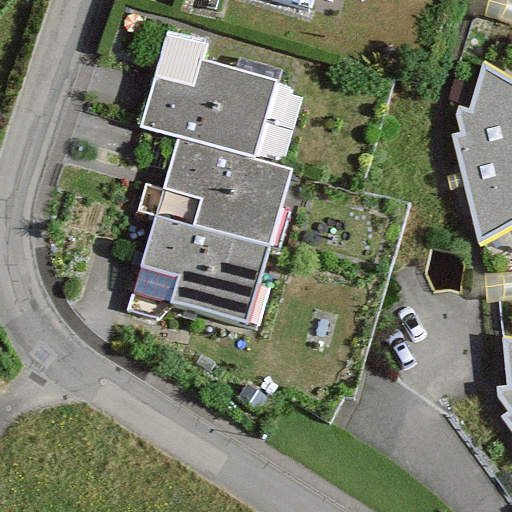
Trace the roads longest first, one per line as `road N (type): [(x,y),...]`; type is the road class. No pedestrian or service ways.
road 1 (residential): [(315,511),(168,418),(30,314),(17,174),(74,0)]
road 2 (unknown): [(476,511),(434,416),(430,346)]
